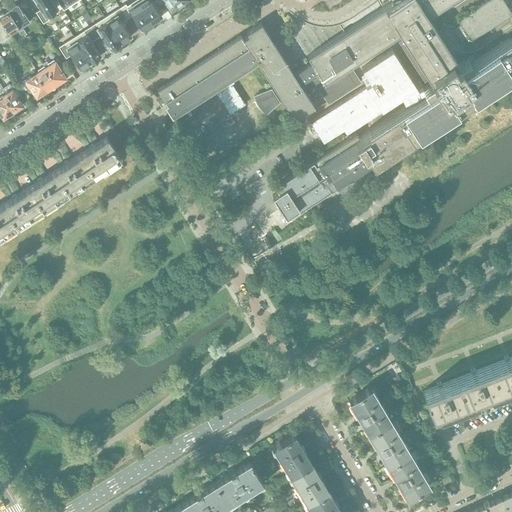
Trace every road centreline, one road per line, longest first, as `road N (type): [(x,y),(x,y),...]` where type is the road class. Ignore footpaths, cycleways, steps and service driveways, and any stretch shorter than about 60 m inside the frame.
road 1 (residential): [(118,71),(299,378)]
road 2 (secondary): [(299,378),(63,511)]
road 3 (secondary): [(511,248),(299,378)]
road 4 (secondary): [(305,388),(511,264)]
road 5 (secondary): [(111,511),(305,388)]
road 6 (residential): [(378,511),(305,388)]
road 7 (residential): [(0,147),(118,71)]
road 8 (residential): [(118,71),(229,0)]
